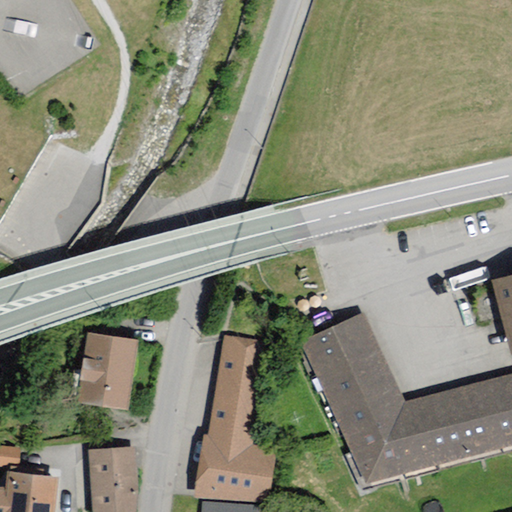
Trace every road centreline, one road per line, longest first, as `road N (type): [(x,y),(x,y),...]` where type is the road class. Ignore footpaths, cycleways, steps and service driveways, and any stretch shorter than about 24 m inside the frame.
road 1 (residential): [(157,511),(185,352),(296,0)]
road 2 (primary): [(511,175),(235,240),(0,309)]
road 3 (unknown): [(385,279),(511,244)]
